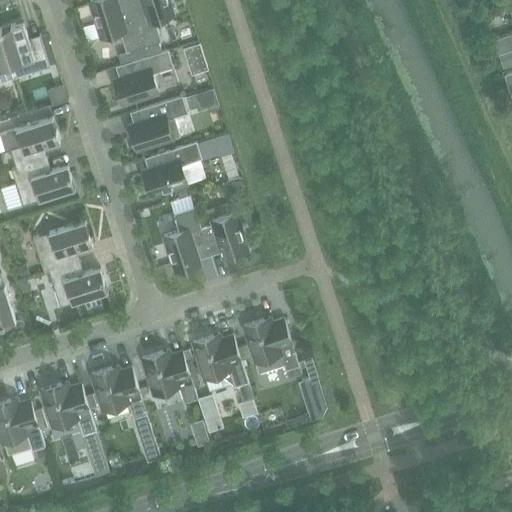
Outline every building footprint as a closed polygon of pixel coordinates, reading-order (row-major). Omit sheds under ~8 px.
[(127,51),(130,50),(133,60),(147,55),(129,0),(124,0),(118,2),(117,0),(90,0),(101,36),(120,30),(127,51)] [(129,0),(147,55),(162,51),(159,41),(162,40),(155,20),(174,14),(169,0),(129,0)] [(24,21),(0,28),(15,76),(51,65),(41,33),(39,34),(41,39),(31,43),(24,21)] [(0,81),(15,76),(0,28),(0,81)] [(147,55),(133,60),(121,64),(124,75),(114,78),(122,103),(158,92),(153,73),(174,66),(168,49),(162,51),(147,55)] [(212,100),(229,98),(228,87),(210,89),(212,100)] [(188,112),(183,95),(135,109),(139,121),(129,124),(137,149),(173,137),(167,119),(188,112)] [(12,168),(12,170),(49,159),(45,146),(61,141),(53,117),(0,134),(6,150),(11,149),(16,167),(12,168)] [(189,162),(203,158),(197,140),(150,155),(153,167),(143,170),(151,195),(195,181),(189,162)] [(49,159),(12,170),(23,204),(75,188),(68,163),(52,169),(49,159)] [(209,250),(201,227),(195,206),(174,213),(180,230),(164,235),(176,271),(200,263),(197,253),(209,250)] [(213,223),(201,227),(209,250),(220,246),(223,256),(248,248),(237,212),(212,220),(213,223)] [(33,236),(44,272),(81,260),(77,249),(93,244),(86,220),(33,236)] [(81,260),(44,272),(45,272),(49,271),(60,306),(108,291),(101,266),(84,271),(81,260)] [(1,272),(0,272),(0,325),(16,320),(1,272)] [(269,317),(244,325),(258,373),(284,364),(288,378),(302,373),(283,318),(271,322),(269,317)] [(184,341),(194,338),(189,319),(179,322),(184,341)] [(220,332),(193,341),(205,377),(230,369),(235,385),(236,385),(238,393),(241,392),(243,401),(254,397),(234,334),(222,338),(220,332)] [(179,385),(185,401),(198,397),(183,350),(171,354),(169,348),(142,357),(154,393),(179,385)] [(384,364),(391,385),(404,381),(397,360),(384,364)] [(129,401),(134,418),(148,413),(133,366),(120,370),(118,365),(92,373),(103,410),(129,401)] [(78,417),(83,434),(97,429),(82,382),(70,386),(68,381),(41,389),(52,425),(78,417)] [(17,397),(0,401),(0,435),(2,441),(4,440),(8,452),(31,445),(32,450),(46,445),(41,428),(35,409),(31,398),(19,402),(17,397)] [(42,407),(35,409),(41,428),(47,426),(42,407)] [(154,434),(140,438),(147,458),(161,454),(154,434)] [(37,463),(17,467),(23,488),(42,483),(37,463)]
